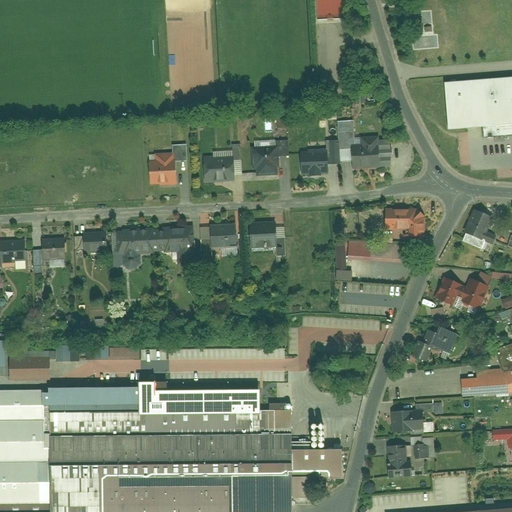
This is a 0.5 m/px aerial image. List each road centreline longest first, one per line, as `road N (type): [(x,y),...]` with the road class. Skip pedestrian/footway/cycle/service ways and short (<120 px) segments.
road 1 (residential): [(442,174),(424,186),(315,202),(0,220)]
road 2 (residential): [(466,189),(411,303),(339,511)]
road 3 (residential): [(370,0),(405,108),(442,174)]
